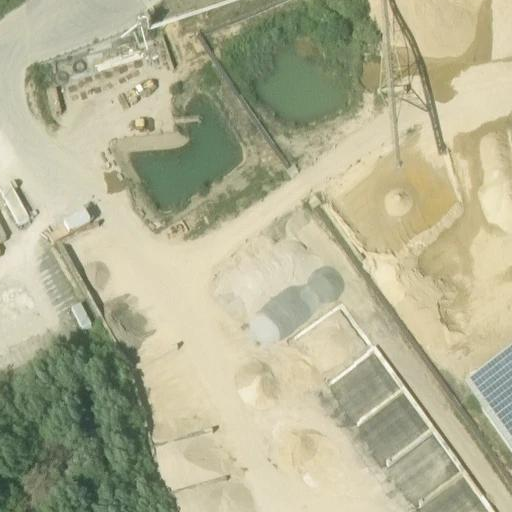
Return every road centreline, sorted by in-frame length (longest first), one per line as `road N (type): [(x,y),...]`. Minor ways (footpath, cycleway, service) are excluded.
road 1 (unknown): [(184,311),(236,236),(268,206),(417,115),(509,94)]
road 2 (unknown): [(73,0),(43,52),(57,127),(90,186),(184,311)]
road 3 (unknown): [(184,311),(268,442),(353,511)]
